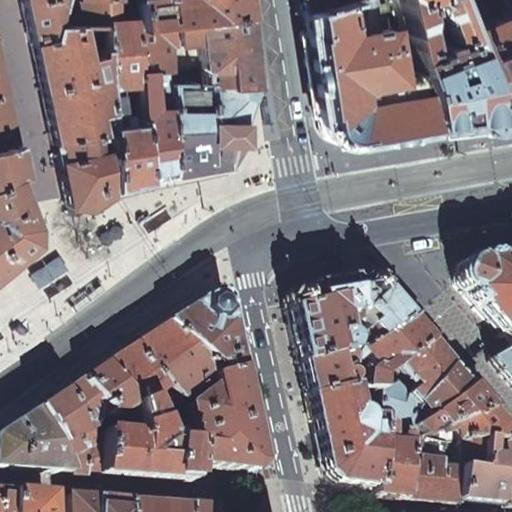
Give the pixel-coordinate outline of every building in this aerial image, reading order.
[(72,25),(70,0),(18,0),(28,44),(45,41),(49,26),(72,25)] [(70,0),(72,25),(100,24),(98,0),(70,0)] [(142,182),(138,123),(118,125),(117,116),(111,110),(110,87),(123,87),(136,86),(135,71),(130,27),(133,27),(128,0),(98,0),(100,24),(104,130),(108,190),(126,185),(142,182)] [(128,0),(133,27),(240,15),(237,0),(128,0)] [(293,0),(294,1),(295,12),(333,0),(293,0)] [(336,143),(349,142),(374,137),(425,128),(402,38),(383,41),(379,17),(367,18),(365,4),(377,2),(376,0),(333,0),(295,12),(304,68),(312,118),(314,125),(319,135),(327,140),(336,143)] [(393,0),(402,38),(425,128),(474,125),(490,124),(487,113),(478,82),(460,33),(447,0),(393,0)] [(487,113),(490,124),(504,118),(511,114),(511,22),(506,11),(500,0),(489,0),(494,8),(499,10),(501,15),(460,33),(478,82),(487,113)] [(511,22),(511,0),(500,0),(506,11),(511,22)] [(240,15),(133,27),(130,27),(135,71),(165,70),(165,77),(173,77),(172,65),(195,62),(197,68),(199,69),(198,85),(222,86),(222,87),(250,86),(246,56),(240,15)] [(104,130),(100,24),(72,25),(49,26),(45,41),(28,44),(40,96),(50,143),(104,130)] [(136,86),(138,123),(142,182),(154,176),(166,170),(165,84),(165,77),(165,70),(135,71),(136,86)] [(224,164),(231,142),(237,142),(238,123),(241,113),(250,86),(222,87),(222,86),(198,85),(165,84),(166,170),(224,164)] [(3,112),(0,98),(0,266),(29,244),(28,226),(9,177),(17,176),(12,153),(3,112)] [(271,119),(268,103),(262,104),(265,120),(268,119),(271,119)] [(81,208),(108,192),(108,190),(104,130),(50,143),(57,175),(63,206),(81,208)] [(511,252),(460,262),(456,266),(451,281),(452,286),(481,319),(508,349),(511,346),(511,252)] [(387,300),(372,283),(363,280),(295,292),(283,306),(283,311),(329,302),(343,316),(333,317),(337,336),(339,338),(341,340),(343,343),(343,346),(343,349),(342,351),(342,352),(340,354),(342,360),(405,321),(387,300)] [(72,306),(74,309),(101,289),(98,284),(95,285),(70,304),(72,306)] [(163,325),(219,375),(237,370),(228,332),(220,298),(210,294),(163,325)] [(290,340),(296,365),(340,354),(342,352),(342,351),(343,349),(343,346),(343,343),(341,340),(339,338),(337,336),(333,317),(343,316),(329,302),(283,311),(290,340)] [(378,377),(424,343),(415,332),(405,321),(342,360),(345,390),(347,389),(374,392),(374,380),(378,377)] [(219,375),(163,325),(131,346),(99,367),(133,406),(127,408),(132,428),(151,423),(155,426),(157,426),(155,421),(174,409),(178,399),(192,390),(195,394),(187,398),(190,403),(208,390),(208,378),(219,375)] [(435,356),(424,343),(378,377),(387,385),(401,398),(401,399),(411,409),(416,397),(444,366),(435,356)] [(511,346),(508,349),(486,362),(511,392),(511,391),(511,346)] [(345,390),(342,360),(340,354),(296,365),(300,385),(303,399),(345,390)] [(457,381),(444,366),(416,397),(411,409),(403,429),(403,433),(464,389),(457,381)] [(133,406),(99,367),(89,373),(78,380),(106,415),(102,419),(110,436),(135,438),(132,428),(127,408),(133,406)] [(246,415),(237,370),(219,375),(208,378),(208,390),(190,403),(186,406),(185,407),(183,410),(184,410),(188,432),(191,445),(187,444),(185,467),(249,474),(256,465),(246,415)] [(95,478),(97,434),(93,424),(102,419),(106,415),(78,380),(66,388),(54,396),(80,434),(76,436),(81,477),(95,478)] [(370,490),(371,498),(389,500),(400,501),(405,444),(403,438),(403,433),(403,429),(411,409),(401,399),(401,398),(387,385),(373,394),(373,411),(370,490)] [(345,390),(303,399),(312,438),(320,476),(330,485),(370,490),(373,394),(374,392),(347,389),(345,390)] [(418,439),(483,410),(473,399),(464,389),(403,433),(403,438),(418,439)] [(81,477),(76,436),(80,434),(54,396),(42,404),(30,412),(49,445),(51,450),(63,476),(81,477)] [(478,441),(508,438),(494,422),(483,410),(418,439),(442,443),(453,443),(478,441)] [(51,450),(49,445),(30,412),(8,426),(0,431),(0,471),(27,473),(63,476),(51,450)] [(141,482),(183,485),(185,467),(187,444),(191,445),(188,432),(171,430),(170,442),(163,441),(160,432),(157,426),(155,426),(151,423),(132,428),(135,438),(110,436),(102,419),(93,424),(97,434),(95,478),(141,482)] [(405,444),(400,501),(432,504),(453,505),(453,502),(455,470),(476,473),(478,441),(453,443),(453,471),(438,470),(442,443),(418,439),(403,438),(405,444)] [(511,443),(508,438),(478,441),(476,473),(455,470),(453,502),(481,505),(500,507),(501,474),(511,473),(511,443)] [(511,473),(501,474),(500,507),(500,509),(511,509),(511,473)] [(0,511),(44,511),(44,497),(0,493),(0,511)] [(60,511),(87,511),(88,501),(60,499),(60,511)] [(119,511),(120,503),(107,502),(88,501),(87,511),(119,511)] [(119,511),(182,511),(183,507),(148,505),(120,503),(119,511)]
